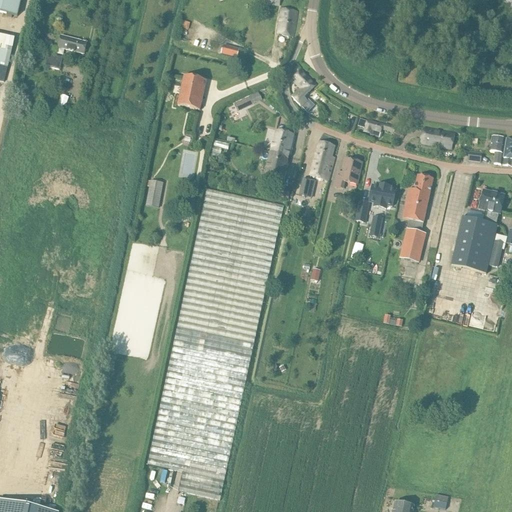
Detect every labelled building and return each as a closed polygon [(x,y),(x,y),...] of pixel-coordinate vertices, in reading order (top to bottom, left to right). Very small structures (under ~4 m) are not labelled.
[(0,0),(0,13),(17,18),(21,0),(0,0)] [(262,0),(262,5),(280,8),(280,0),(262,0)] [(277,35),(283,36),(293,37),(297,12),(281,10),(277,35)] [(17,18),(0,13),(0,84),(3,85),(17,18)] [(58,49),(74,53),(84,55),(86,43),(61,37),(58,49)] [(38,40),(34,43),(35,48),(39,49),(43,46),(42,41),(38,40)] [(223,46),(220,55),(224,56),(237,59),(239,50),(223,46)] [(45,71),(59,75),(63,58),(49,55),(45,71)] [(300,89),(297,93),(292,98),(301,108),(307,102),(304,98),(316,85),(301,71),(292,81),(300,89)] [(184,77),(181,91),(203,97),(206,82),(184,77)] [(203,97),(181,91),(177,106),(199,111),(203,97)] [(21,93),(18,105),(22,106),(24,101),(31,103),(33,97),(21,93)] [(61,95),(56,111),(63,113),(69,98),(61,95)] [(249,97),(234,105),(238,113),(253,105),(249,97)] [(74,106),(69,108),(73,114),(78,112),(74,106)] [(365,129),(364,133),(370,135),(370,136),(379,138),(383,126),(367,121),(365,129)] [(384,134),(394,136),(396,129),(386,126),(384,134)] [(425,128),(422,144),(451,150),(455,134),(425,128)] [(406,131),(397,129),(394,140),(396,140),(397,137),(404,139),(406,131)] [(270,154),(288,158),(294,136),(276,132),(270,154)] [(494,165),(501,166),(504,139),(492,137),(490,152),(495,153),(494,165)] [(506,142),(502,166),(511,167),(511,139),(507,139),(506,142)] [(214,141),(209,160),(217,162),(219,156),(221,156),(222,150),(228,152),(229,145),(214,141)] [(319,143),(316,152),(309,177),(328,181),(334,159),(331,158),(334,147),(319,143)] [(469,153),(468,161),(480,163),(481,155),(469,153)] [(288,158),(270,154),(265,178),(283,182),(288,158)] [(358,184),(360,174),(362,164),(345,160),(342,174),(338,173),(335,187),(343,189),(345,181),(358,184)] [(410,221),(401,260),(419,264),(425,235),(421,234),(433,180),(417,177),(414,191),(409,190),(402,219),(410,221)] [(298,197),(307,199),(310,182),(302,180),(298,197)] [(150,182),(146,208),(159,210),(163,185),(150,182)] [(270,186),(258,183),(256,194),(268,197),(270,186)] [(395,192),(372,187),(369,203),(375,204),(374,208),(386,210),(386,206),(392,207),(395,192)] [(178,492),(220,501),(283,207),(207,190),(148,466),(182,473),(178,492)] [(273,198),(288,201),(288,198),(292,199),(293,192),(289,191),(289,194),(274,191),(273,198)] [(482,223),(462,218),(451,267),(486,275),(497,226),(496,226),(499,215),(500,215),(504,197),(483,192),(479,210),(485,211),(482,223)] [(290,202),(288,213),(294,215),(297,203),(290,202)] [(369,204),(359,203),(355,222),(365,224),(369,204)] [(373,217),(369,237),(378,239),(382,219),(373,217)] [(495,242),(489,267),(497,269),(502,250),(504,244),(495,242)] [(332,258),(331,266),(338,268),(340,260),(332,258)] [(319,272),(313,271),(311,281),(317,282),(319,272)] [(435,497),(433,508),(445,511),(447,500),(435,497)] [(0,511),(52,511),(0,500),(0,511)] [(412,511),(413,507),(394,503),(392,511),(412,511)]
